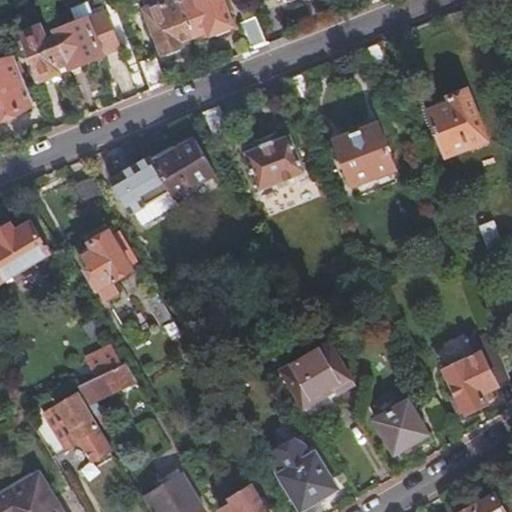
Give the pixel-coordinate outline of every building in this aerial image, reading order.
[(189,38),(193,36),(178,0),(164,0),(162,1),(161,0),(141,0),(144,9),(142,10),(158,49),(179,40),(178,37),(187,34),(189,38)] [(178,0),(193,36),(199,33),(198,30),(206,27),(209,34),(230,26),(220,0),(178,0)] [(103,9),(54,27),(57,34),(69,67),(119,48),(103,9)] [(264,43),(254,18),(241,22),(250,49),(264,43)] [(59,71),(47,37),(41,23),(17,31),(35,80),(59,71)] [(59,71),(69,67),(57,34),(47,37),(59,71)] [(387,65),(377,41),(362,47),(372,71),(387,65)] [(9,55),(0,58),(0,114),(28,104),(15,71),(21,69),(15,57),(10,59),(9,55)] [(154,55),(137,61),(148,89),(165,82),(154,55)] [(302,70),(286,76),(297,105),(313,98),(302,70)] [(449,102),(429,110),(445,153),(485,137),(466,85),(445,93),(449,102)] [(217,103),(203,109),(213,134),(227,128),(217,103)] [(377,121),(334,138),(351,184),(394,167),(377,121)] [(288,133),(242,151),(257,191),(303,173),(288,133)] [(170,190),(174,196),(215,174),(195,136),(175,147),(173,144),(151,156),(170,190)] [(129,213),(170,190),(151,156),(150,155),(111,177),(129,213)] [(94,214),(108,206),(93,181),(79,188),(94,214)] [(0,278),(1,280),(49,251),(31,220),(14,230),(9,221),(0,226),(0,278)] [(479,224),(486,243),(497,239),(490,220),(479,224)] [(119,228),(111,233),(128,263),(136,258),(119,228)] [(80,271),(92,290),(113,278),(131,267),(128,263),(111,233),(109,230),(91,240),(96,248),(92,250),(98,260),(80,271)] [(495,266),(506,262),(497,239),(486,243),(495,266)] [(361,282),(351,257),(342,261),(352,286),(361,282)] [(392,293),(384,273),(368,279),(377,298),(392,293)] [(113,278),(92,290),(96,298),(117,285),(113,278)] [(163,328),(174,320),(161,298),(150,305),(163,328)] [(304,409),(321,399),(318,395),(334,385),(337,390),(351,382),(328,341),(281,369),(304,409)] [(507,380),(494,344),(481,350),(497,385),(507,380)] [(93,359),(99,374),(123,364),(116,348),(93,359)] [(497,385),(481,350),(444,368),(455,392),(450,395),(449,399),(455,412),(459,413),(464,410),(466,413),(488,403),(483,391),(497,385)] [(123,364),(99,374),(78,383),(95,413),(100,410),(95,400),(135,379),(125,363),(123,364)] [(204,377),(194,383),(201,394),(210,388),(204,377)] [(318,395),(321,399),(337,390),(334,385),(318,395)] [(79,391),(58,403),(43,411),(63,447),(78,438),(91,460),(111,448),(110,447),(103,433),(106,431),(100,422),(97,424),(79,391)] [(216,397),(207,403),(220,425),(230,419),(216,397)] [(409,398),(376,418),(396,452),(428,433),(409,398)] [(299,436),(269,455),(301,507),(336,485),(316,453),(311,456),(299,436)] [(0,486),(0,496),(35,476),(30,469),(0,486)] [(203,511),(205,511),(182,472),(145,494),(155,511),(203,511)] [(35,476),(0,496),(0,511),(64,511),(41,473),(35,476)] [(246,487),(218,504),(223,511),(269,511),(261,498),(252,483),(246,487)] [(464,511),(506,511),(496,494),(464,511)]
